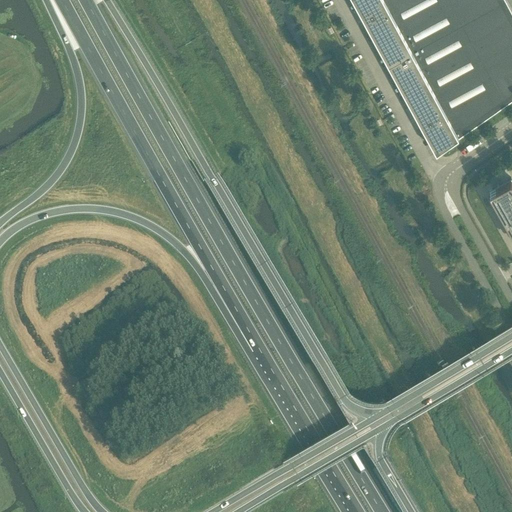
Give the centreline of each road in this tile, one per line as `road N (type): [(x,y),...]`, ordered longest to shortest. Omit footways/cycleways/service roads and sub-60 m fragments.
road 1 (trunk): [(384,511),(86,0)]
road 2 (trunk): [(370,418),(341,400),(105,0)]
road 3 (trunk): [(61,0),(276,378)]
road 4 (trunk): [(0,242),(23,223),(71,210),(111,212),(157,229),(188,257),(257,364),(276,378)]
road 5 (trunk): [(46,0),(79,81),(78,135),(54,179),(0,225)]
road 6 (trunk): [(100,511),(0,345)]
road 7 (trunk): [(370,418),(214,511)]
road 8 (unclassified): [(437,182),(439,202),(511,332)]
road 9 (trunk): [(0,369),(87,511)]
road 10 (trunk): [(511,333),(370,418)]
road 11 (trunk): [(239,511),(377,429)]
road 12 (trunk): [(377,429),(511,348)]
road 13 (trunk): [(276,378),(357,511)]
road 14 (unclassified): [(511,300),(437,182)]
road 15 (track): [(229,119),(164,0)]
